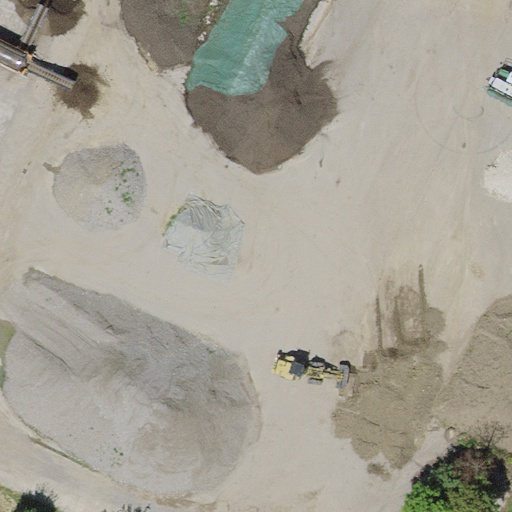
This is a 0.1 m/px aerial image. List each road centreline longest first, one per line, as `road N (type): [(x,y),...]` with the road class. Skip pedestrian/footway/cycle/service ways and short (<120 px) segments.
road 1 (track): [(115,0),(0,227)]
road 2 (track): [(511,63),(380,0)]
